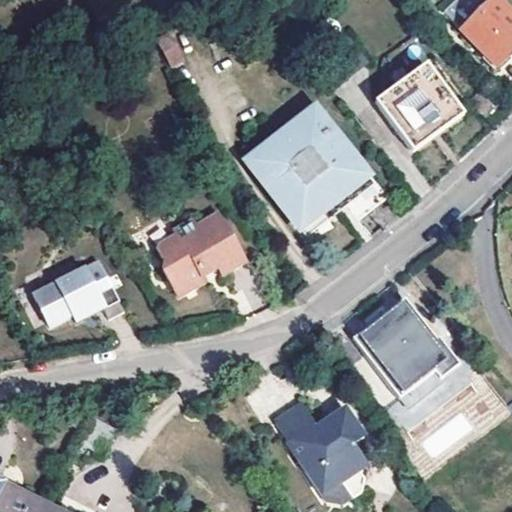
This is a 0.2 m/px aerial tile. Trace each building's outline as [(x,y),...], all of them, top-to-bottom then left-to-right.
[(485,9),(460,32),(496,67),(511,51),(511,17),(495,0),(493,0),(491,2),(485,9)] [(483,0),(479,4),(485,9),(491,2),(489,0),(483,0)] [(158,38),(170,69),(186,63),(174,32),(158,38)] [(422,64),(373,103),(377,109),(426,70),(422,64)] [(426,70),(377,109),(410,150),(458,111),(426,70)] [(495,109),(478,92),(467,102),(484,119),(495,109)] [(253,165),(317,115),(314,111),(246,164),(249,168),(253,165)] [(458,111),(410,150),(412,153),(461,115),(458,111)] [(317,115),(253,165),(300,223),(337,194),(347,206),(359,222),(385,201),(317,115)] [(305,238),(347,206),(337,194),(300,223),(253,165),(249,168),(305,238)] [(181,237),(160,250),(170,267),(165,270),(182,298),(208,282),(205,278),(221,269),(226,277),(248,264),(219,214),(197,227),(193,221),(177,231),(181,237)] [(118,288),(104,261),(38,295),(55,328),(78,316),(82,324),(91,319),(88,312),(106,302),(103,295),(118,288)] [(125,302),(118,288),(103,295),(106,302),(88,312),(91,319),(125,302)] [(355,339),(400,400),(436,372),(443,381),(460,367),(440,340),(437,341),(407,300),(355,339)] [(445,384),(443,381),(436,372),(400,400),(408,411),(445,384)] [(347,409),(332,418),(330,419),(331,431),(323,436),(304,406),(275,424),(322,498),(342,486),(353,503),(363,497),(366,481),(361,472),(369,467),(355,445),(362,440),(366,438),(347,409)] [(0,511),(50,511),(53,508),(0,481),(0,511)]
